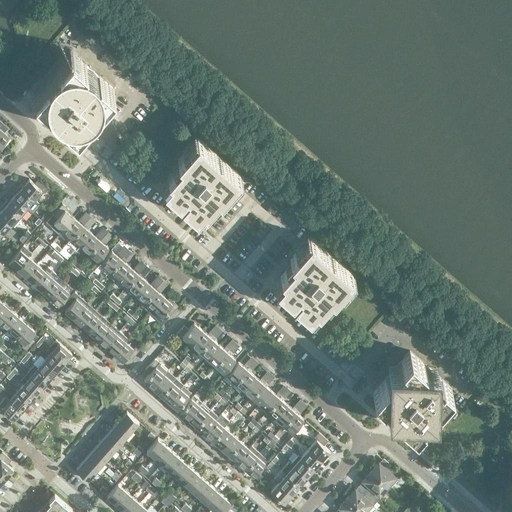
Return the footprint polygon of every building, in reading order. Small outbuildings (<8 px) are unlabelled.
[(34,96),(48,108),(49,109),(50,110),(50,111),(51,111),(51,112),(53,114),(54,115),(55,116),(57,117),(59,119),(60,119),(61,120),(77,133),(90,118),(92,117),(93,116),(93,115),(95,114),(96,113),(96,112),(97,111),(98,111),(98,110),(99,109),(99,108),(100,107),(101,106),(101,104),(114,90),(71,53),(58,68),(57,68),(55,70),(54,71),(53,72),(52,73),(51,74),(50,75),(50,76),(48,79),(48,80),(34,96)] [(0,142),(1,144),(10,135),(5,131),(8,126),(0,118),(0,142)] [(180,163),(168,177),(170,179),(163,186),(197,216),(203,208),(206,210),(218,196),(220,198),(240,176),(197,138),(177,161),(180,163)] [(24,180),(20,185),(36,199),(44,190),(45,191),(49,187),(39,178),(35,182),(29,178),(26,182),(24,180)] [(18,191),(14,195),(28,208),(36,199),(20,185),(15,189),(18,191)] [(9,197),(5,202),(21,216),(28,208),(14,195),(11,199),(9,197)] [(3,208),(0,211),(0,212),(12,223),(13,225),(21,216),(5,202),(1,206),(3,208)] [(53,222),(63,230),(74,217),(70,214),(72,212),(62,203),(53,214),(57,218),(53,222)] [(272,203),(267,209),(273,214),(278,208),(272,203)] [(0,228),(4,232),(12,223),(0,212),(0,228)] [(63,230),(71,237),(84,223),(79,219),(77,221),(74,217),(63,230)] [(76,249),(80,245),(91,232),(87,229),(89,227),(84,223),(71,237),(67,242),(76,249)] [(80,245),(88,252),(101,238),(96,234),(95,236),(91,232),(80,245)] [(353,274),(310,236),(290,259),(292,261),(280,275),(282,277),(276,285),(309,314),(316,306),(318,309),(330,295),(333,297),(353,274)] [(101,238),(88,252),(97,260),(108,248),(104,244),(106,242),(101,238)] [(18,268),(29,255),(32,252),(24,244),(9,260),(18,268)] [(105,274),(107,272),(122,256),(117,252),(115,254),(111,250),(97,266),(105,274)] [(26,275),(37,263),(29,255),(18,268),(26,275)] [(107,272),(116,280),(129,265),(125,262),(127,260),(122,256),(107,272)] [(34,282),(45,270),(37,263),(26,275),(34,282)] [(116,280),(124,288),(139,271),(134,267),(132,269),(129,265),(116,280)] [(42,289),(53,277),(56,273),(49,266),(45,270),(34,282),(42,289)] [(133,295),(134,293),(146,281),(142,277),(144,275),(139,271),(124,288),(133,295)] [(42,289),(50,297),(61,284),(53,277),(42,289)] [(50,297),(59,304),(73,288),(65,281),(50,297)] [(134,293),(143,301),(156,286),(151,282),(149,284),(146,281),(134,293)] [(140,304),(148,312),(163,296),(159,292),(161,290),(156,286),(143,301),(140,304)] [(65,310),(74,317),(88,301),(75,290),(66,301),(70,304),(65,310)] [(148,312),(162,324),(178,305),(168,297),(166,299),(163,296),(148,312)] [(74,317),(82,324),(96,309),(88,301),(74,317)] [(0,304),(0,321),(11,309),(3,302),(0,304)] [(0,321),(8,329),(19,316),(11,309),(0,321)] [(82,324),(90,332),(104,316),(96,309),(82,324)] [(8,329),(16,336),(27,323),(19,316),(8,329)] [(90,332),(98,339),(112,323),(104,316),(90,332)] [(182,336),(190,343),(202,330),(194,322),(188,329),(184,324),(176,333),(181,338),(182,336)] [(22,346),(26,350),(38,336),(34,332),(36,331),(27,323),(16,336),(24,343),(22,346)] [(98,339),(106,346),(120,330),(112,323),(98,339)] [(106,346),(114,353),(126,340),(128,337),(120,330),(106,346)] [(190,343),(198,350),(210,337),(202,330),(190,343)] [(198,350),(207,357),(218,344),(210,337),(198,350)] [(48,347),(53,350),(65,362),(73,353),(56,338),(48,347)] [(228,343),(235,349),(239,343),(233,338),(228,343)] [(126,340),(114,353),(123,360),(128,354),(133,358),(141,348),(136,344),(134,347),(126,340)] [(207,357),(215,365),(227,351),(218,344),(207,357)] [(53,350),(45,359),(58,370),(65,362),(53,350)] [(396,413),(399,416),(415,429),(429,413),(437,404),(452,387),(438,375),(425,363),(409,350),(398,363),(388,375),(372,392),(387,405),(391,409),(393,407),(398,411),(397,412),(396,413)] [(3,351),(0,353),(0,358),(3,361),(8,356),(3,351)] [(215,365),(223,372),(235,359),(227,351),(215,365)] [(246,362),(253,368),(260,360),(252,354),(246,362)] [(144,379),(152,386),(167,369),(168,369),(155,357),(144,369),(149,373),(144,379)] [(45,359),(38,367),(51,378),(58,370),(45,359)] [(226,374),(235,382),(246,369),(238,361),(226,374)] [(31,375),(44,386),(51,378),(38,367),(35,364),(28,372),(31,375)] [(152,386),(160,394),(172,380),(176,377),(167,369),(152,386)] [(235,382),(243,389),(254,376),(246,369),(235,382)] [(21,380),(24,383),(36,394),(44,386),(31,375),(28,372),(21,380)] [(243,389),(251,396),(262,383),(254,376),(243,389)] [(160,394),(168,401),(180,388),(172,380),(160,394)] [(17,391),(29,402),(36,394),(24,383),(17,391)] [(251,396),(259,403),(270,390),(262,383),(251,396)] [(279,391),(286,396),(291,388),(284,384),(279,391)] [(168,401),(177,409),(191,392),(183,385),(180,388),(168,401)] [(259,403),(267,410),(278,397),(270,390),(259,403)] [(10,399),(22,410),(29,402),(17,391),(10,399)] [(179,411),(188,418),(202,402),(194,394),(179,411)] [(0,401),(0,405),(15,419),(22,410),(10,399),(5,395),(0,401)] [(267,410),(275,417),(287,404),(278,397),(267,410)] [(188,418),(196,425),(210,409),(202,402),(188,418)] [(275,417),(283,424),(295,411),(287,404),(275,417)] [(196,425),(204,432),(218,416),(210,409),(196,425)] [(127,411),(119,419),(131,430),(139,421),(127,411)] [(283,424),(292,432),(303,419),(295,411),(283,424)] [(204,432),(212,440),(224,426),(227,423),(218,416),(204,432)] [(119,419),(112,427),(124,438),(131,430),(119,419)] [(212,440),(220,447),(232,433),(224,426),(212,440)] [(112,427),(105,436),(117,446),(124,438),(112,427)] [(316,439),(308,448),(323,461),(327,456),(326,455),(329,451),(323,445),(327,440),(318,432),(314,437),(316,439)] [(220,447),(228,454),(240,440),(232,433),(220,447)] [(105,436),(98,444),(110,454),(117,446),(105,436)] [(147,449),(154,456),(165,444),(158,438),(147,449)] [(228,454),(236,461),(248,448),(240,440),(228,454)] [(98,444),(91,452),(103,462),(110,454),(98,444)] [(154,456),(162,462),(172,451),(165,444),(154,456)] [(236,461),(245,468),(256,455),(259,452),(251,445),(248,448),(236,461)] [(308,448),(301,456),(314,468),(317,465),(318,466),(323,461),(308,448)] [(0,456),(1,458),(0,459),(0,471),(7,477),(14,469),(8,464),(12,459),(10,458),(2,451),(0,453),(0,456)] [(162,462),(169,469),(179,457),(172,451),(162,462)] [(91,452),(84,460),(96,471),(103,462),(91,452)] [(245,468),(253,476),(267,459),(259,452),(256,455),(245,468)] [(293,465),(308,478),(312,473),(311,472),(314,468),(301,456),(298,454),(291,462),(293,465)] [(169,469),(176,475),(186,464),(179,457),(169,469)] [(84,460),(76,468),(89,479),(96,471),(84,460)] [(371,470),(390,487),(398,478),(397,477),(401,472),(391,463),(387,468),(379,461),(371,470)] [(176,475),(183,482),(194,470),(186,464),(176,475)] [(293,465),(286,473),(299,485),(302,482),(303,483),(308,478),(293,465)] [(183,482),(190,488),(201,476),(194,470),(183,482)] [(274,478),(278,482),(293,495),(297,490),(296,489),(299,485),(286,473),(281,470),(274,478)] [(367,491),(377,499),(381,495),(382,496),(390,487),(371,470),(363,479),(371,486),(367,491)] [(190,488),(197,495),(208,483),(201,476),(190,488)] [(278,482),(271,491),(270,491),(284,503),(287,499),(288,500),(293,495),(278,482)] [(107,495),(115,502),(125,490),(118,483),(107,495)] [(197,495),(204,501),(215,489),(208,483),(197,495)] [(347,497),(364,511),(367,511),(368,511),(365,509),(371,503),(372,505),(377,499),(367,491),(363,495),(355,488),(347,497)] [(204,501),(212,508),(222,496),(215,489),(204,501)] [(115,502),(122,508),(132,496),(125,490),(115,502)] [(48,501),(43,506),(49,511),(69,511),(72,509),(54,493),(51,497),(48,500),(48,501)] [(122,508),(126,511),(131,511),(140,503),(132,496),(122,508)] [(212,508),(216,511),(221,511),(230,502),(222,496),(212,508)] [(364,511),(347,497),(339,506),(346,511),(364,511)] [(131,511),(144,511),(147,509),(140,503),(131,511)]
